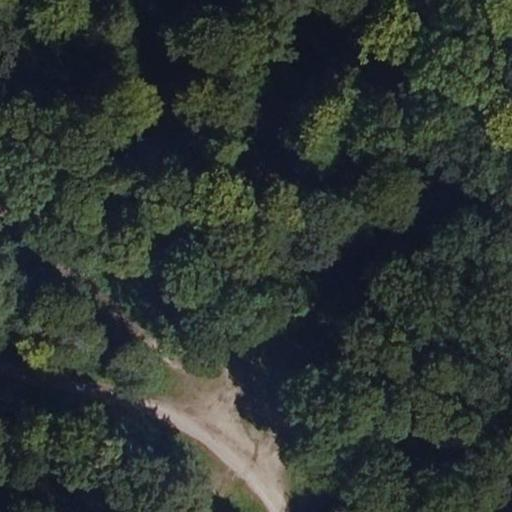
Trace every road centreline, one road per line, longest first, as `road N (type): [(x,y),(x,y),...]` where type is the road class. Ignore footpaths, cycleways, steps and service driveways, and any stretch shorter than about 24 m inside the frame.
road 1 (unknown): [(110,0),(173,186),(236,462)]
road 2 (track): [(0,375),(144,410),(236,462)]
